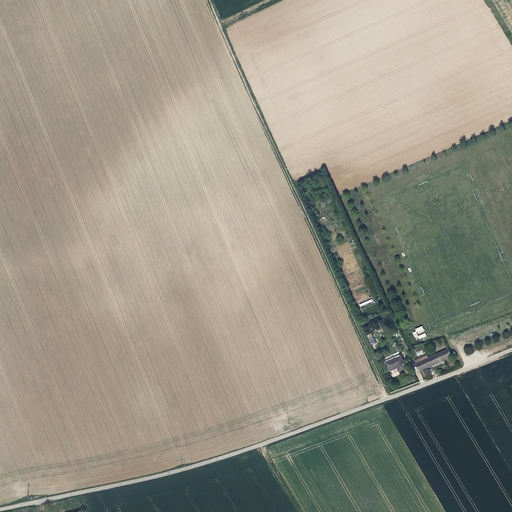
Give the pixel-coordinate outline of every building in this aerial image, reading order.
[(417,340),(426,336),(425,332),(422,326),(413,331),(417,340)] [(372,345),(376,343),(371,333),(366,336),(372,345)] [(418,365),(422,373),(454,357),(451,350),(418,365)] [(400,374),(407,371),(401,357),(388,363),(392,372),(398,369),(400,374)] [(0,497),(11,495),(9,482),(0,483),(0,497)]
